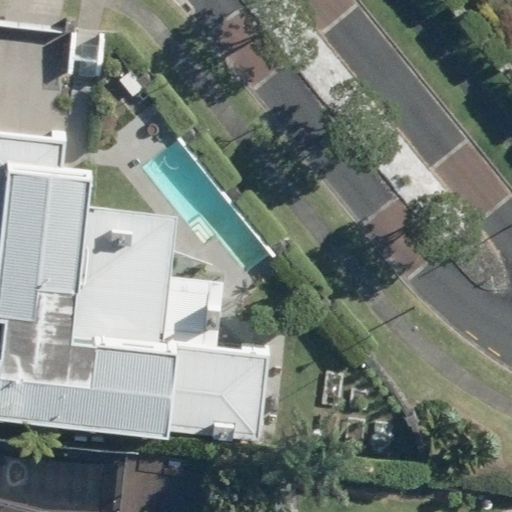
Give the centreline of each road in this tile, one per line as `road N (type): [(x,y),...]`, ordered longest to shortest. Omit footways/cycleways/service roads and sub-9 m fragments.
road 1 (residential): [(511,329),(459,299),(213,0)]
road 2 (residential): [(325,0),(511,230)]
